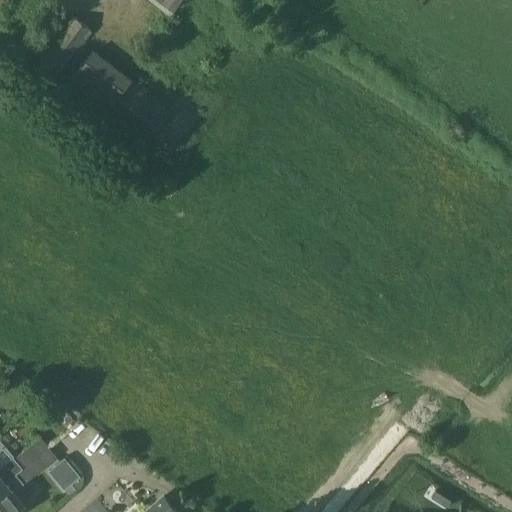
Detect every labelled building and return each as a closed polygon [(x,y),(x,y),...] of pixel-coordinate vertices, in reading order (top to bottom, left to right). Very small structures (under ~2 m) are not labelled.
[(157,0),(172,11),(179,0),(157,0)] [(73,15),(58,35),(27,75),(46,90),(73,54),(74,55),(86,39),(92,31),(89,28),(73,15)] [(171,109),(155,97),(132,79),(133,79),(94,48),(65,85),(103,115),(113,122),(143,146),(145,143),(171,109)] [(0,486),(4,483),(15,474),(39,454),(48,446),(40,436),(14,458),(0,441),(0,486)] [(39,454),(15,474),(23,483),(56,456),(48,446),(39,454)] [(4,483),(0,486),(0,511),(13,511),(23,505),(12,492),(23,483),(15,474),(4,483)] [(435,491),(431,497),(446,507),(450,500),(435,491)] [(178,511),(164,495),(144,511),(178,511)]
